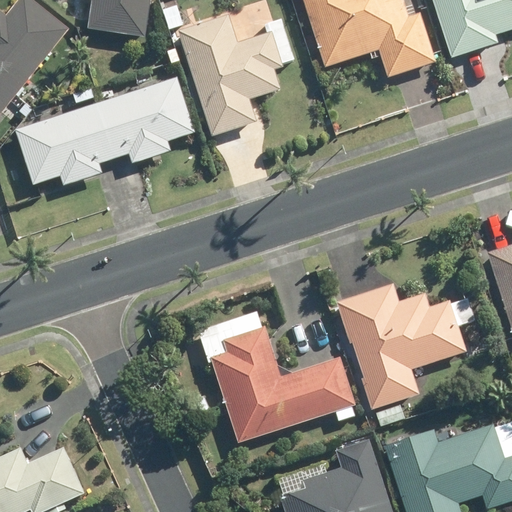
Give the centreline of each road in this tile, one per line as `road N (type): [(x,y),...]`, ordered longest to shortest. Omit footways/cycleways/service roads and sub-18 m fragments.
road 1 (residential): [(83,281),(511,142)]
road 2 (residential): [(83,281),(178,511)]
